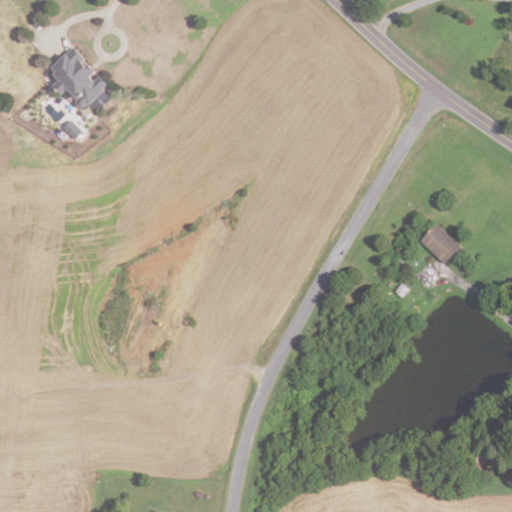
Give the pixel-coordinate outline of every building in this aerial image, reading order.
[(107,83),(102,88),(110,97),(96,110),(90,103),(88,105),(87,103),(82,108),(74,100),(76,98),(66,88),(60,94),(52,86),(58,80),(51,73),(54,71),(49,66),(63,52),(65,54),(73,47),(83,58),(82,60),(93,71),(91,73),(96,78),(99,75),(107,83)] [(74,139),(63,127),(72,119),(83,131),(74,139)] [(441,264),(419,241),(437,223),(460,246),(441,264)] [(407,288),(401,297),(394,291),(400,283),(407,288)] [(479,475),(463,471),(468,452),(484,456),(479,475)]
